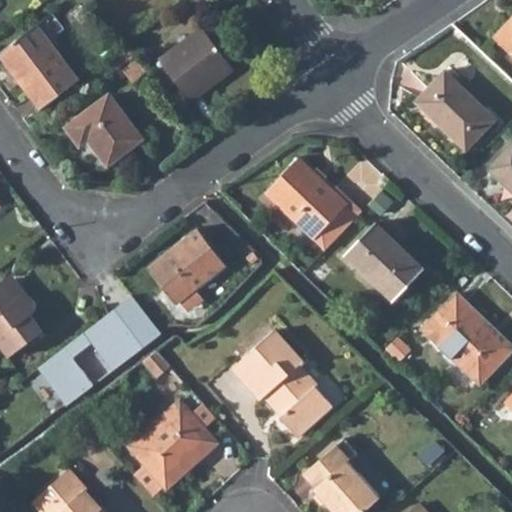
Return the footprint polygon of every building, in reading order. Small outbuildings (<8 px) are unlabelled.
[(493,38),(511,55),(511,25),(508,22),(493,38)] [(0,51),(0,54),(41,108),(79,80),(37,24),(0,51)] [(159,59),(191,101),(218,81),(213,74),(229,63),(203,27),(159,59)] [(108,68),(112,73),(137,55),(132,49),(108,68)] [(123,69),(132,81),(148,69),(138,57),(123,69)] [(213,74),(218,81),(234,69),(229,63),(213,74)] [(445,70),(415,101),(466,150),(495,119),(445,70)] [(88,139),(108,164),(142,138),(109,94),(76,120),(69,125),(67,127),(80,145),(88,139)] [(511,144),(489,169),(511,191),(511,144)] [(298,157),(265,192),(314,239),(347,204),(333,190),(298,157)] [(325,249),(362,211),(336,186),(333,190),(347,204),(314,239),(325,249)] [(375,222),(345,254),(393,301),(424,269),(375,222)] [(148,267),(177,302),(180,300),(195,287),(226,263),(198,228),(148,267)] [(23,293),(9,274),(1,280),(15,299),(23,293)] [(0,344),(9,356),(43,330),(30,314),(35,309),(36,304),(35,300),(33,298),(28,294),(23,293),(15,299),(1,280),(0,280),(0,344)] [(195,287),(180,300),(189,310),(204,299),(195,287)] [(421,328),(480,384),(511,350),(511,345),(456,292),(421,328)] [(279,417),(297,437),(332,406),(315,387),(317,385),(299,364),(303,361),(275,329),(232,367),(260,399),(264,396),(281,416),(279,417)] [(141,359),(156,377),(169,365),(155,349),(141,359)] [(164,486),(166,488),(218,442),(204,426),(190,410),(180,399),(128,445),(145,464),(133,475),(152,496),(164,486)] [(215,416),(201,401),(190,410),(204,426),(215,416)] [(314,490),(334,511),(363,511),(380,497),(347,461),(356,453),(344,438),(303,474),(316,488),(314,490)] [(102,511),(100,509),(102,508),(86,489),(87,488),(69,468),(39,494),(48,505),(55,499),(63,508),(58,511),(102,511)] [(39,494),(33,500),(43,511),(58,511),(63,508),(55,499),(48,505),(39,494)]
